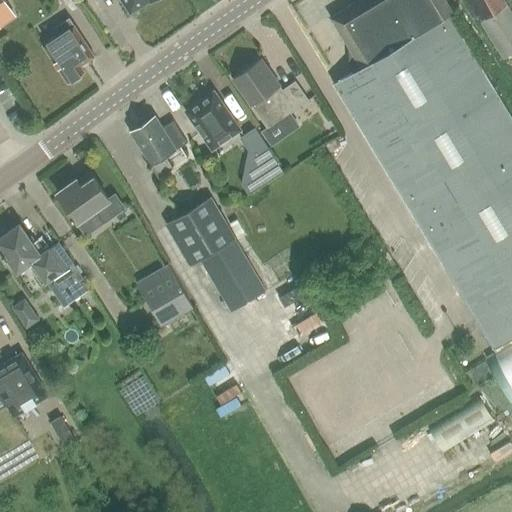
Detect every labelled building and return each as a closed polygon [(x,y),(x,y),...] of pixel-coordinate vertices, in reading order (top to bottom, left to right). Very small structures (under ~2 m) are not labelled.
[(0,0),(0,11),(7,7),(9,6),(4,0),(0,0)] [(121,0),(131,13),(149,1),(150,2),(154,0),(121,0)] [(356,0),(330,16),(361,67),(334,83),(333,83),(480,326),(494,348),(511,336),(511,116),(449,13),(453,11),(446,0),(356,0)] [(469,0),(505,57),(511,52),(511,10),(505,0),(469,0)] [(42,44),(67,83),(70,81),(75,81),(81,78),(81,73),(85,71),(82,66),(96,56),(70,17),(55,27),(59,33),(42,44)] [(269,127),(309,99),(295,80),(283,88),(261,58),(233,78),(269,127)] [(240,128),(215,90),(186,108),(212,147),(240,128)] [(132,131),(160,176),(175,167),(167,155),(187,142),(172,118),(162,126),(156,116),(132,131)] [(284,172),(256,127),(240,136),(268,182),(284,172)] [(80,181),(60,195),(88,236),(127,210),(116,194),(110,198),(95,175),(82,184),(80,181)] [(211,197),(166,224),(191,265),(201,259),(231,311),(266,290),(211,197)] [(6,228),(0,231),(0,254),(1,256),(5,253),(18,271),(33,261),(64,306),(90,288),(58,242),(49,248),(41,254),(20,223),(8,231),(6,228)] [(175,275),(144,293),(162,325),(167,322),(193,307),(175,275)] [(261,361),(289,352),(281,327),(254,336),(261,361)] [(511,348),(492,361),(511,392),(511,348)] [(23,352),(0,365),(0,392),(5,401),(14,416),(48,395),(23,352)] [(507,437),(497,419),(486,400),(431,430),(455,473),(488,455),(485,450),(507,437)] [(281,432),(269,436),(275,459),(287,456),(281,432)] [(362,454),(343,467),(349,476),(368,464),(362,454)] [(284,464),(296,485),(298,484),(314,511),(355,511),(358,510),(353,501),(334,511),(331,511),(298,455),(284,464)] [(438,462),(411,477),(421,495),(448,481),(438,462)] [(377,511),(372,502),(358,510),(358,511),(377,511)]
